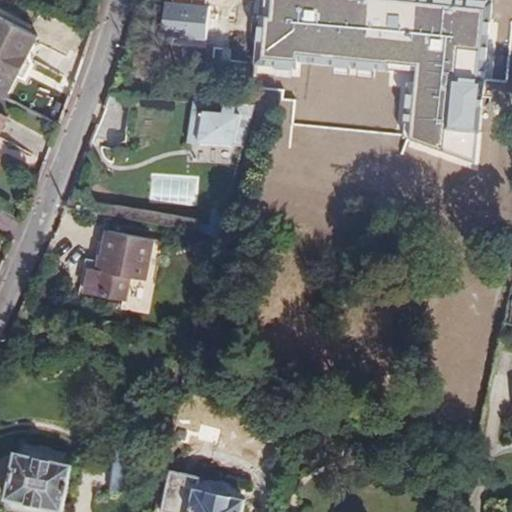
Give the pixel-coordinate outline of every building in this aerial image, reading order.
[(155,59),(202,62),(204,31),(202,31),(203,0),(168,0),(167,28),(157,28),(155,59)] [(401,134),(474,163),(491,0),(258,0),(252,63),(295,67),(295,63),(314,65),(314,61),(415,71),(414,81),(406,80),(401,134)] [(41,39),(0,16),(0,95),(8,100),(21,76),(28,64),(41,39)] [(28,64),(21,76),(26,79),(33,67),(28,64)] [(179,101),(137,98),(131,129),(172,134),(179,101)] [(195,102),(186,146),(244,153),(255,106),(195,102)] [(0,133),(9,118),(0,113),(0,133)] [(216,228),(226,231),(231,207),(221,205),(216,228)] [(155,239),(111,232),(102,271),(91,270),(87,295),(127,302),(132,279),(147,282),(155,239)] [(339,467),(346,439),(329,434),(321,462),(339,467)] [(16,453),(74,467),(77,458),(55,452),(56,449),(42,445),(41,450),(19,443),(16,453)] [(57,511),(64,511),(74,467),(16,453),(7,500),(57,511)] [(202,493),(173,485),(165,511),(222,511),(199,506),(202,493)]
